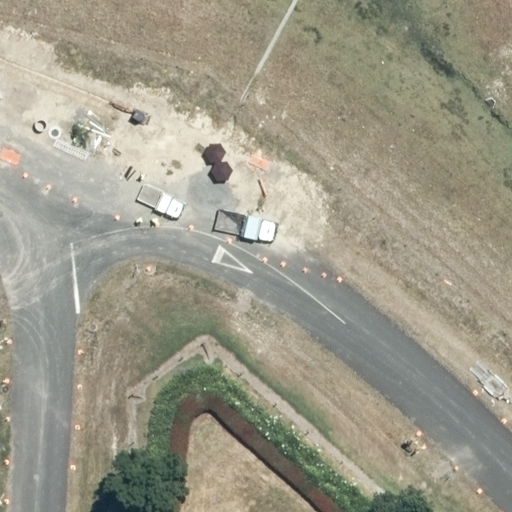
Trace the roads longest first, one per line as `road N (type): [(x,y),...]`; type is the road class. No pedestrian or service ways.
road 1 (residential): [(25,251),(138,226),(201,230),(244,247),(324,304),(511,480)]
road 2 (residential): [(37,511),(42,387),(25,251)]
